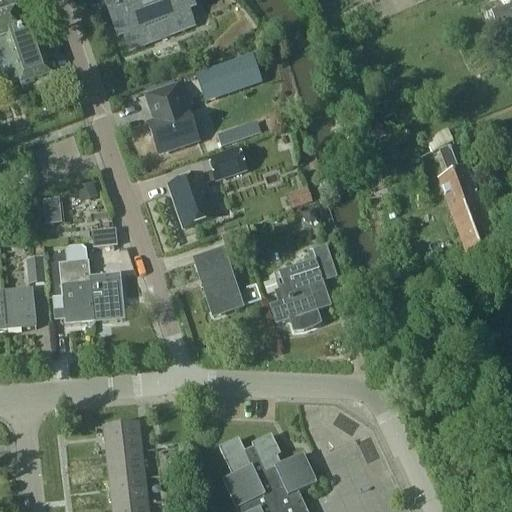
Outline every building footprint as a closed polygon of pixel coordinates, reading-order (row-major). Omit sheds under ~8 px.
[(11,0),(0,0),(0,58),(9,55),(21,87),(50,76),(33,28),(23,32),(11,0)] [(194,9),(190,0),(106,0),(102,2),(116,39),(124,36),(130,53),(194,28),(188,12),(194,9)] [(511,3),(490,12),(495,27),(511,20),(511,3)] [(224,64),(229,79),(248,71),(243,57),(224,64)] [(173,83),(146,93),(148,99),(176,90),(173,83)] [(185,115),(176,90),(148,99),(147,100),(156,125),(148,127),(158,157),(197,143),(187,114),(185,115)] [(256,125),(217,139),(221,149),(260,136),(256,125)] [(454,224),(464,249),(470,265),(472,270),(501,259),(499,254),(497,249),(484,213),(468,172),(459,148),(439,156),(448,179),(438,183),(454,224)] [(206,161),(211,175),(201,179),(200,179),(169,189),(184,232),(215,221),(204,188),(246,173),(238,149),(206,161)] [(98,199),(92,185),(76,191),(81,205),(98,199)] [(285,197),(289,212),(312,205),(307,190),(285,197)] [(45,228),(62,226),(59,201),(42,203),(45,228)] [(313,212),(302,215),(304,223),(310,225),(317,223),(313,212)] [(220,238),(225,251),(251,242),(247,229),(220,238)] [(92,234),(93,250),(117,248),(115,232),(92,234)] [(330,309),(322,285),(337,280),(326,249),(326,248),(324,249),(323,249),(307,255),(310,262),(311,264),(306,266),(274,277),(279,293),(275,294),(278,305),(269,308),(270,310),(276,328),(280,326),(289,323),(292,332),(294,336),(303,335),(313,331),(314,331),(322,326),(317,314),(330,309)] [(65,328),(95,325),(91,287),(90,287),(87,253),(83,249),(68,251),(65,254),(65,256),(53,257),(54,268),(58,267),(62,300),(52,301),(53,315),(63,314),(65,328)] [(194,263),(213,319),(241,309),(222,254),(194,263)] [(44,286),(41,262),(25,264),(28,288),(44,286)] [(91,287),(95,325),(124,322),(120,284),(91,287)] [(32,292),(3,295),(7,334),(36,331),(32,292)] [(102,431),(105,457),(142,453),(139,427),(102,431)] [(219,451),(232,479),(222,483),(235,511),(306,511),(298,495),(317,487),(303,457),(281,468),(277,459),(280,458),(271,438),(251,447),(253,451),(245,455),(238,441),(219,451)] [(108,484),(145,480),(142,453),(105,457),(108,484)] [(148,506),(145,480),(108,484),(111,510),(148,506)]
